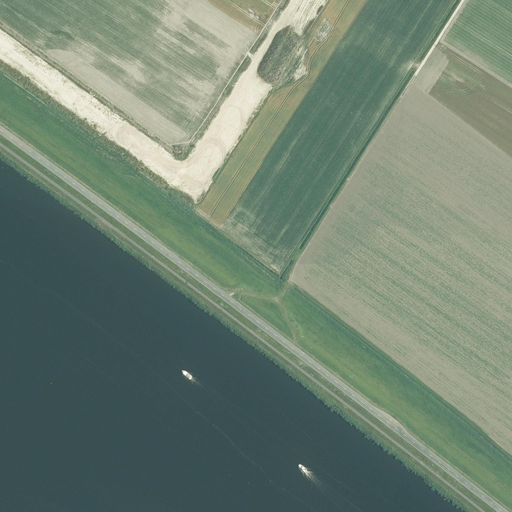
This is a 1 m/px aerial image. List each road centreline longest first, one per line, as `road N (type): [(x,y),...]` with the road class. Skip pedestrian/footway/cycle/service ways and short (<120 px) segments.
road 1 (tertiary): [(501,511),(0,129)]
road 2 (unclassified): [(0,50),(192,185),(311,0)]
